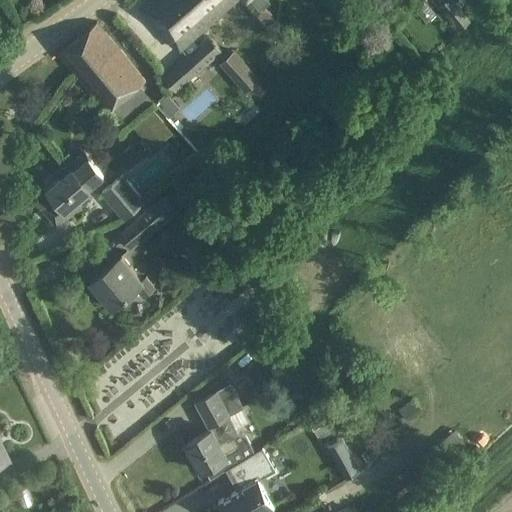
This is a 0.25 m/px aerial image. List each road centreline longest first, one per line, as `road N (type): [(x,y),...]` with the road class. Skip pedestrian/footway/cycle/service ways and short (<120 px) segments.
road 1 (unclassified): [(109,511),(0,272)]
road 2 (unclassified): [(0,73),(96,0)]
